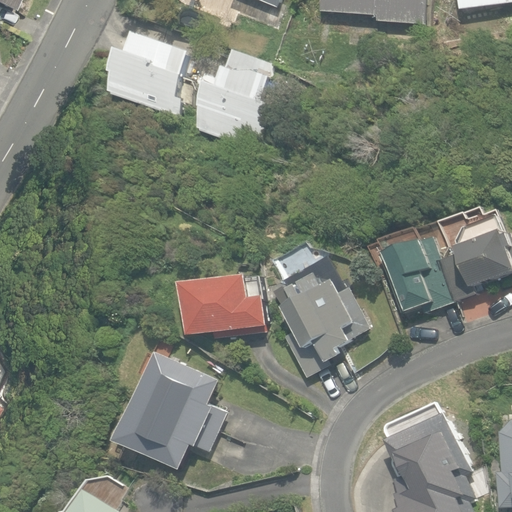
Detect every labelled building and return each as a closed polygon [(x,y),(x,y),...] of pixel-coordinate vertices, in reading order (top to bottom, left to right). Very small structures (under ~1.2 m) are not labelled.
[(0,0),(0,4),(12,9),(16,0),(0,0)] [(241,0),(236,15),(278,32),(287,10),(281,8),(284,0),(241,0)] [(325,0),(325,13),(381,17),(381,23),(382,23),(381,38),(429,41),(430,24),(431,24),(432,0),(325,0)] [(511,0),(464,0),(466,11),(511,5),(511,0)] [(117,94),(183,119),(191,97),(185,95),(191,78),(186,76),(194,55),(136,33),(120,75),(124,76),(117,94)] [(210,108),(202,131),(260,151),(277,105),(263,100),(274,68),(227,51),(220,72),(225,74),(221,85),(216,84),(207,107),(210,108)] [(463,254),(445,260),(459,302),(481,294),(479,288),(511,276),(511,235),(508,237),(501,218),(474,228),(461,250),(463,254)] [(429,314),(459,302),(445,260),(437,237),(427,241),(423,230),(388,243),(392,255),(385,257),(406,314),(426,307),(429,314)] [(290,337),(311,378),(335,365),(334,363),(347,357),(344,350),(358,342),(356,338),(376,328),(355,289),(347,294),(341,281),(326,289),(318,275),(301,284),(307,294),(303,296),(297,285),(289,289),(297,304),(289,308),(301,331),(290,337)] [(221,334),(221,338),(273,333),(273,327),(275,327),(272,297),(270,297),(268,277),(190,285),(196,337),(221,334)] [(231,376),(170,348),(128,437),(190,466),(201,443),(206,445),(225,404),(219,401),(231,376)] [(404,511),(479,511),(475,503),(481,500),(471,476),(478,473),(457,424),(396,451),(407,477),(402,478),(409,493),(405,495),(411,509),(404,511)] [(511,427),(506,432),(507,472),(502,473),(503,511),(511,510),(511,427)] [(173,511),(179,499),(143,483),(134,503),(153,511),(173,511)] [(74,511),(123,511),(89,490),(74,511)]
